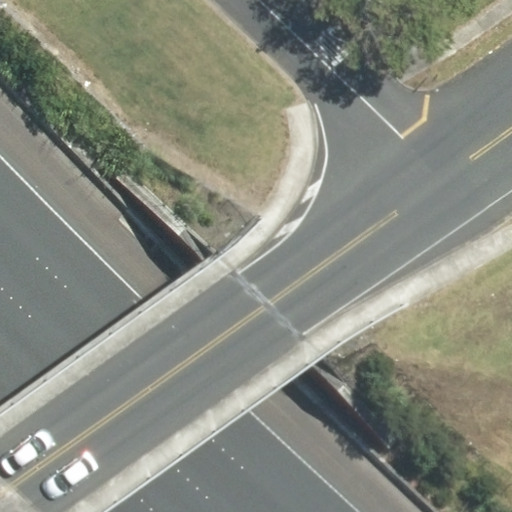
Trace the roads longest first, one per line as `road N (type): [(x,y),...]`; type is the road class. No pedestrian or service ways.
road 1 (secondary): [(0,488),(432,181)]
road 2 (residential): [(251,0),(432,181)]
road 3 (motorway): [(0,357),(153,511)]
